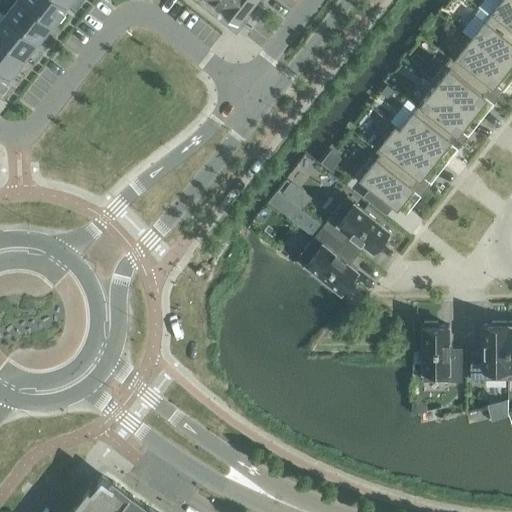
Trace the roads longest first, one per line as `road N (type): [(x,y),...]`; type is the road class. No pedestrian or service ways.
road 1 (residential): [(0,133),(17,146),(135,8),(248,89)]
road 2 (residential): [(248,89),(68,255)]
road 3 (secondary): [(282,505),(272,487),(172,418),(110,358)]
road 4 (residential): [(124,274),(268,103)]
road 5 (secondary): [(151,443),(264,507),(282,505)]
road 6 (residential): [(268,103),(350,0)]
